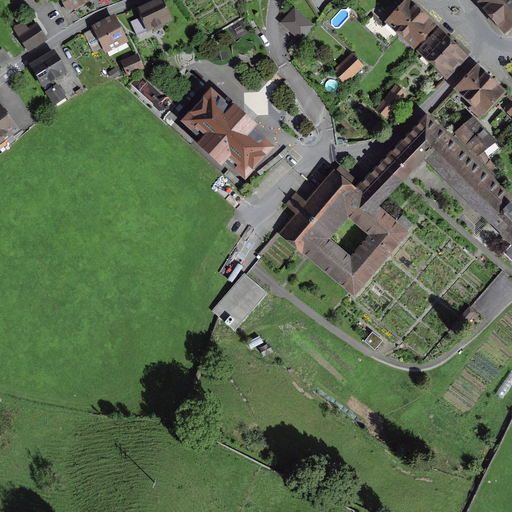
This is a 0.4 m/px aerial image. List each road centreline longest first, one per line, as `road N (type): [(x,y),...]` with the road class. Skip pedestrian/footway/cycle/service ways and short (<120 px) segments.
road 1 (residential): [(276,0),(280,55),(322,108),(325,154),(381,147),(414,120)]
road 2 (residential): [(143,0),(60,36),(19,67)]
